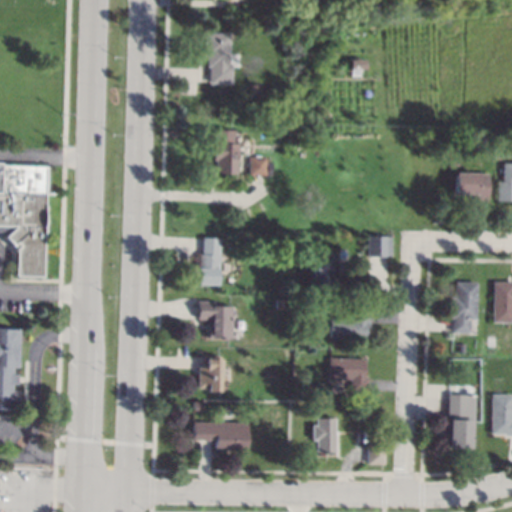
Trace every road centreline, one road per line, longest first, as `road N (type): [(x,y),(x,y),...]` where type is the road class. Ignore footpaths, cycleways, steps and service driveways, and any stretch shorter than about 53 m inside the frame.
road 1 (primary): [(131,488),(141,0)]
road 2 (residential): [(83,487),(405,493),(511,482)]
road 3 (residential): [(412,242),(405,493)]
road 4 (primary): [(91,159),(87,349)]
road 5 (primary): [(96,0),(91,159)]
road 6 (primary): [(87,349),(83,487)]
